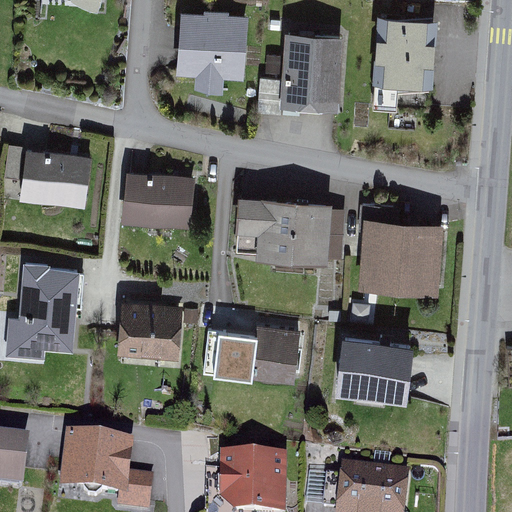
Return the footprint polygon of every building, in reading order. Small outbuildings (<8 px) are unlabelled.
[(105,11),(104,0),(32,0),(32,9),(105,11)] [(175,73),(193,74),(193,90),(218,91),(219,75),(239,76),(241,14),(177,11),(175,73)] [(367,81),(370,82),(369,103),(411,105),(412,84),(427,84),(430,21),(370,19),(367,81)] [(340,105),(343,40),(278,37),(275,103),(340,105)] [(15,199),(79,206),(84,157),(20,150),(15,199)] [(184,228),(189,178),(121,171),(115,221),(184,228)] [(234,229),(233,251),(321,256),(325,199),(255,195),(231,194),(229,229),(234,229)] [(353,284),(435,291),(441,220),(360,212),(353,284)] [(50,263),(25,262),(21,320),(8,319),(6,357),(46,360),(46,352),(72,354),(78,272),(49,270),(50,263)] [(178,360),(182,308),(121,303),(117,355),(178,360)] [(199,310),(185,309),(184,323),(198,324),(199,310)] [(288,383),(295,331),(254,326),(247,377),(288,383)] [(219,375),(221,353),(245,356),(248,333),(223,331),(203,329),(199,373),(219,375)] [(343,337),(337,390),(403,399),(409,345),(343,337)] [(58,483),(119,489),(118,498),(150,502),(153,470),(128,468),(131,437),(64,430),(58,483)] [(26,434),(0,431),(0,478),(21,481),(26,434)] [(219,448),(219,490),(231,504),(286,505),(287,449),(219,448)] [(402,511),(408,467),(341,459),(335,511),(402,511)]
